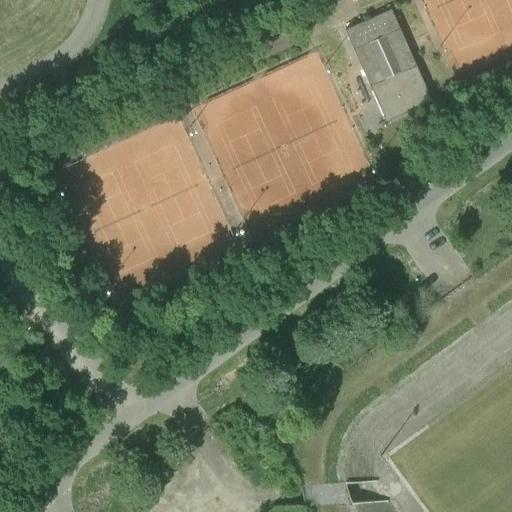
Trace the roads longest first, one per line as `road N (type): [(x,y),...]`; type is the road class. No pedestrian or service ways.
road 1 (unclassified): [(133,415),(340,276),(511,147)]
road 2 (unclassified): [(133,415),(0,257)]
road 3 (unclassified): [(0,87),(67,52),(100,0)]
road 4 (unclassified): [(61,511),(71,469),(133,415)]
